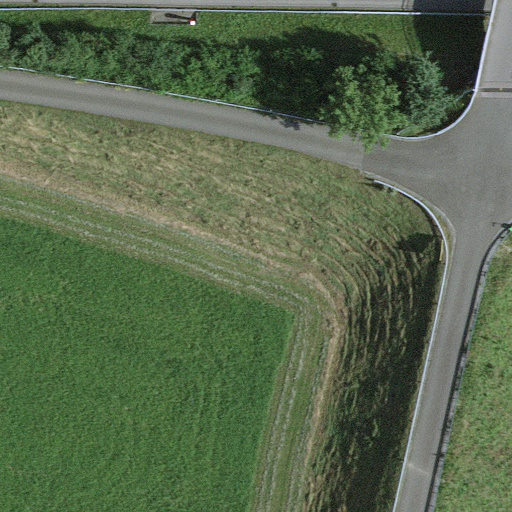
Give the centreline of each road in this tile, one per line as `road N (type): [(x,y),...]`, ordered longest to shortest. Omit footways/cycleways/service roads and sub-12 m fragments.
road 1 (unclassified): [(0,91),(140,107),(485,175)]
road 2 (unclassified): [(412,511),(485,175)]
